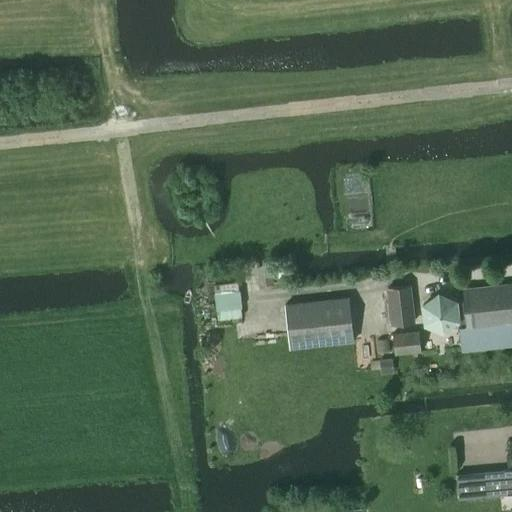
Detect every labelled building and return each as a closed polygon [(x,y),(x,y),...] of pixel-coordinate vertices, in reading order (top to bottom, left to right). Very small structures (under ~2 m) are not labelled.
[(259,287),(273,286),(270,266),(257,268),(259,287)] [(279,280),(286,279),(285,272),(278,272),(279,280)] [(461,351),(511,346),(511,284),(464,289),(468,327),(458,328),(461,351)] [(390,326),(414,323),(410,286),(386,289),(390,326)] [(444,335),(460,322),(458,303),(438,293),(422,306),(424,326),(444,335)] [(288,349),(352,343),(348,297),(283,304),(288,349)] [(395,355),(420,351),(418,332),(393,334),(395,355)] [(376,341),(378,352),(389,351),(387,339),(376,341)] [(379,361),(381,373),(392,372),(391,360),(379,361)] [(511,469),(456,475),(458,500),(511,494),(511,469)]
